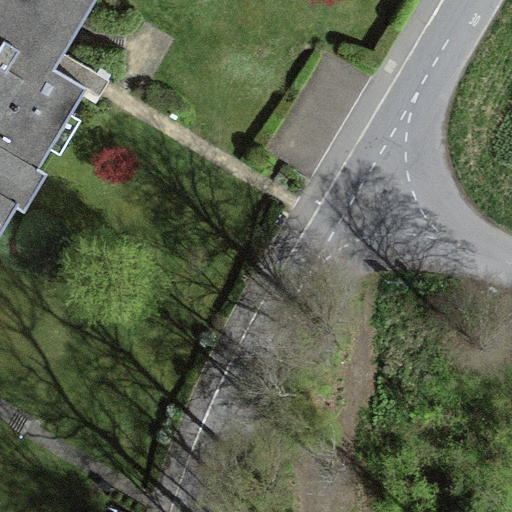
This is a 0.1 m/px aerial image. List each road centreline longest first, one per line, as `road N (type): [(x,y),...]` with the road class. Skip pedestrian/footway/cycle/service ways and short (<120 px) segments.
road 1 (residential): [(358,188),(229,430),(198,511)]
road 2 (residential): [(472,0),(358,188)]
road 3 (residential): [(358,188),(439,236),(511,265)]
